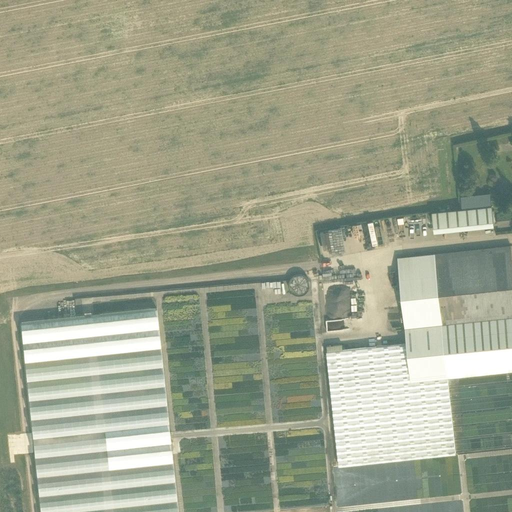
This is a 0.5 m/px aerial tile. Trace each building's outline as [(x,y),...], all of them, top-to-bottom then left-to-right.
[(463,209),(473,208),(491,206),(490,193),(461,196),(463,209)] [(473,208),(475,228),(494,226),(492,206),(491,206),(473,208)] [(511,223),(511,212),(496,214),(498,227),(511,225),(511,223)] [(511,255),(511,246),(434,254),(398,258),(406,343),(410,381),(447,377),(511,370),(511,255)] [(315,289),(315,286),(315,284),(315,282),(313,278),(311,277),(309,276),(307,275),(304,275),(301,276),(298,277),(297,279),(295,281),(294,283),(294,286),(295,290),(296,291),(298,293),(301,295),(303,296),(305,296),(307,296),(309,295),(313,293),(315,289)] [(255,290),(206,293),(209,338),(218,337),(218,325),(226,325),(226,318),(240,317),(241,322),(258,321),(255,290)] [(264,314),(265,327),(268,327),(291,325),(296,327),(299,326),(300,330),(309,333),(308,338),(312,339),(313,347),(317,348),(312,305),(272,309),(273,309),(265,310),(264,314)] [(20,323),(40,511),(178,511),(157,308),(20,323)] [(327,351),(339,466),(456,454),(447,377),(410,381),(406,343),(343,349),(327,351)]
